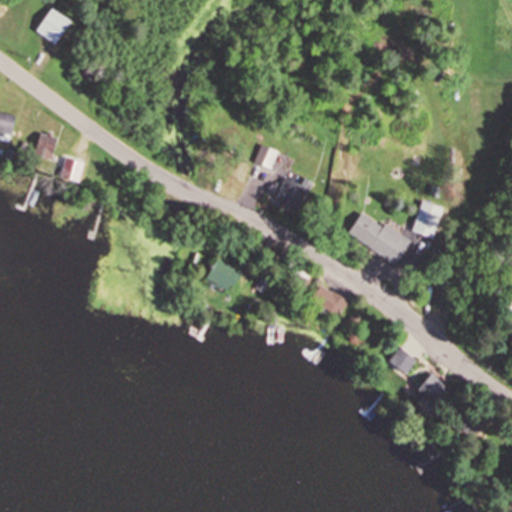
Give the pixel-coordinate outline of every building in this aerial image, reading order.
[(35,31),(54,43),(69,21),(51,8),(35,31)] [(13,115),(0,112),(0,137),(10,139),(13,115)] [(276,151),(260,145),(254,162),(270,168),(276,151)] [(315,186),(305,176),(296,185),(287,176),(278,184),(276,182),(267,191),(288,213),(315,186)] [(432,238),(442,208),(421,201),(411,231),(432,238)] [(394,266),(410,241),(383,224),(382,227),(359,212),(345,234),(394,266)] [(204,280),(229,291),(238,269),(213,258),(204,280)] [(448,290),(434,289),(432,306),(447,308),(448,290)] [(335,315),(345,302),(333,294),(324,307),(335,315)] [(413,363),(402,349),(388,360),(400,374),(413,363)] [(412,392),(432,411),(451,392),(431,372),(412,392)]
